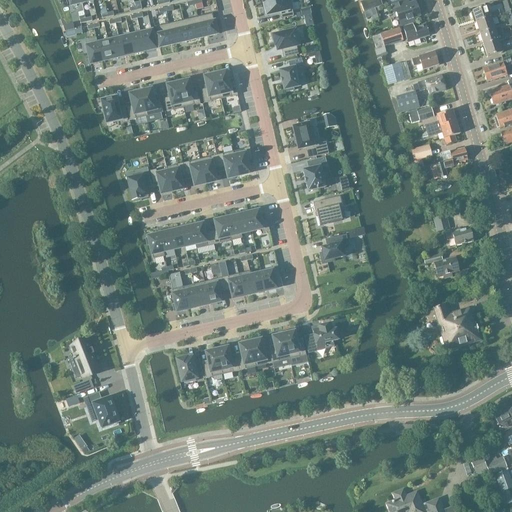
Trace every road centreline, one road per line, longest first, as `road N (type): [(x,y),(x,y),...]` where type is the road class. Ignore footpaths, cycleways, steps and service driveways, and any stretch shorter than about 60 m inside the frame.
road 1 (tertiary): [(152,462),(367,415),(443,409),(511,376)]
road 2 (unclassified): [(126,349),(78,187),(0,20)]
road 3 (residential): [(126,349),(297,303),(304,292),(277,185)]
road 4 (tertiary): [(511,274),(433,0)]
road 5 (residential): [(246,50),(100,84)]
road 6 (residential): [(277,185),(141,217)]
road 7 (residential): [(277,185),(246,50)]
